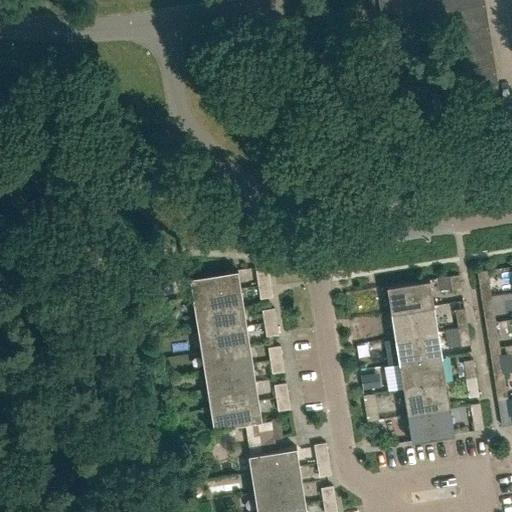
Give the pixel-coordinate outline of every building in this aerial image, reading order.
[(378,0),(378,1),(382,22),(393,21),(389,0),(378,0)] [(401,0),(389,0),(393,21),(404,19),(401,0)] [(412,0),(401,0),(404,19),(415,17),(412,0)] [(412,0),(415,17),(427,15),(424,0),(412,0)] [(424,0),(427,15),(438,14),(435,0),(424,0)] [(435,0),(438,14),(449,12),(447,0),(435,0)] [(447,0),(449,12),(460,10),(460,9),(458,0),(447,0)] [(458,0),(460,9),(484,5),(483,0),(458,0)] [(462,20),(486,16),(484,5),(460,9),(460,10),(462,20)] [(464,31),(488,27),(486,16),(462,20),(464,31)] [(466,43),(489,39),(488,27),(464,31),(466,43)] [(467,54),(491,50),(489,39),(466,43),(467,54)] [(469,65),(493,61),(491,50),(467,54),(469,65)] [(471,76),(495,72),(493,61),(469,65),(471,76)] [(471,76),(473,88),(493,84),(496,84),(495,72),(471,76)] [(475,103),(495,100),(493,84),(473,88),(462,89),(464,105),(475,103)] [(477,115),(501,111),(499,100),(495,100),(475,103),(477,115)] [(501,111),(477,115),(479,126),(494,124),(503,122),(501,111)] [(267,265),(255,267),(258,285),(270,283),(267,265)] [(192,296),(240,288),(237,268),(189,276),(192,296)] [(480,290),(489,289),(486,270),(477,271),(480,289),(480,290)] [(452,294),(457,294),(462,293),(459,274),(449,276),(452,294)] [(391,312),(433,305),(429,278),(386,285),(391,312)] [(270,283),(258,285),(260,298),(272,297),(270,283)] [(195,314),(243,307),(240,288),(192,296),(195,314)] [(485,322),(495,321),(492,303),(482,305),(485,322)] [(395,337),(437,330),(433,305),(391,312),(395,337)] [(198,333),(246,325),(243,307),(195,314),(198,333)] [(264,323),(276,321),(274,308),(262,310),(264,323)] [(458,327),(467,326),(464,308),(455,309),(458,327)] [(276,321),(264,323),(266,336),(278,334),(276,321)] [(495,321),(485,322),(488,341),(498,340),(495,321)] [(201,351),(249,344),(246,325),(198,333),(201,351)] [(467,326),(458,327),(460,345),(470,344),(467,326)] [(399,363),(442,356),(437,330),(395,337),(399,363)] [(204,370),(252,362),(249,344),(201,351),(204,370)] [(270,360),(282,358),(280,345),(268,347),(270,360)] [(493,374),(503,372),(500,354),(490,356),(493,374)] [(403,388),(446,381),(442,356),(399,363),(403,388)] [(272,373),(284,371),(282,358),(270,360),(272,373)] [(466,378),(475,377),(472,359),(463,360),(466,378)] [(207,389),(255,381),(252,362),(204,370),(207,389)] [(503,372),(493,374),(496,392),(505,390),(503,372)] [(475,377),(466,378),(468,396),(478,395),(475,377)] [(210,407),(258,399),(255,381),(207,389),(210,407)] [(407,413),(450,407),(446,381),(403,388),(407,413)] [(276,397),(288,395),(286,383),(274,384),(276,397)] [(288,395),(276,397),(278,410),(290,408),(288,395)] [(501,425),(511,424),(507,398),(497,399),(501,425)] [(258,399),(210,407),(213,427),(261,419),(258,399)] [(474,430),(483,428),(479,402),(470,404),(474,430)] [(450,407),(407,413),(411,440),(454,433),(450,407)] [(316,460),(328,458),(325,442),(314,444),(316,460)] [(251,473),(299,465),(296,446),(248,453),(251,473)] [(328,458),(316,460),(319,476),(330,474),(328,458)] [(254,492),(302,484),(299,465),(251,473),(254,492)] [(257,510),(305,502),(302,484),(254,492),(257,510)] [(323,500),(334,499),(332,486),(321,488),(323,500)] [(334,499),(323,500),(324,511),(331,511),(336,511),(334,499)] [(257,511),(306,511),(305,502),(257,510),(257,511)]
